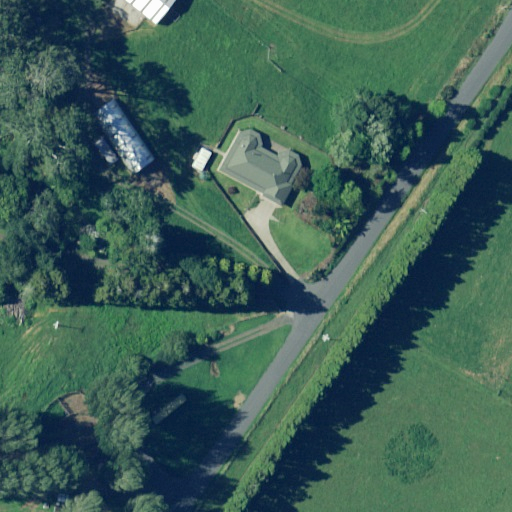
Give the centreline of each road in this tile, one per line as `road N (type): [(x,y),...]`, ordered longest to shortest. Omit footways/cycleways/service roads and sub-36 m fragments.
road 1 (unclassified): [(180,511),(511,33)]
road 2 (track): [(0,237),(39,263),(263,278),(328,297)]
